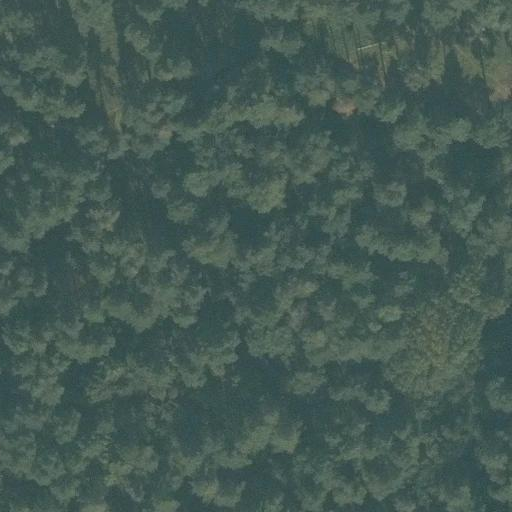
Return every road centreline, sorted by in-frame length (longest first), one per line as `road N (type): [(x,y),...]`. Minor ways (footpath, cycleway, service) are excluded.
road 1 (unknown): [(193,511),(511,209)]
road 2 (unknown): [(113,143),(203,178),(287,198),(354,232),(450,233),(506,214)]
